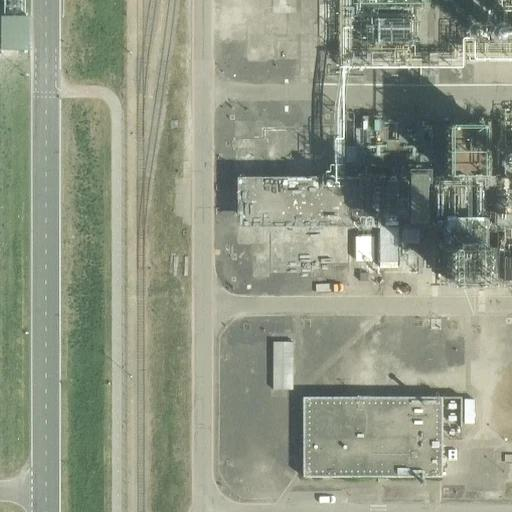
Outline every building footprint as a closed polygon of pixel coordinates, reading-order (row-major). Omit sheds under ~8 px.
[(1,46),(1,56),(30,56),(30,21),(23,21),(8,21),(1,21),(1,30),(1,46)] [(360,176),(239,176),(238,223),(283,223),(283,201),(301,201),(301,199),(316,200),(316,221),(360,221),(360,176)] [(373,237),(355,237),(355,262),(373,262),(373,237)] [(367,283),(367,273),(359,273),(359,282),(367,283)] [(292,390),(292,343),(273,343),(273,390),(292,390)] [(441,478),(441,440),(441,398),(302,398),(302,478),(441,478)] [(473,400),(464,400),(463,400),(463,424),(473,424),(473,400)] [(456,450),(447,450),(447,461),(456,461),(456,450)]
